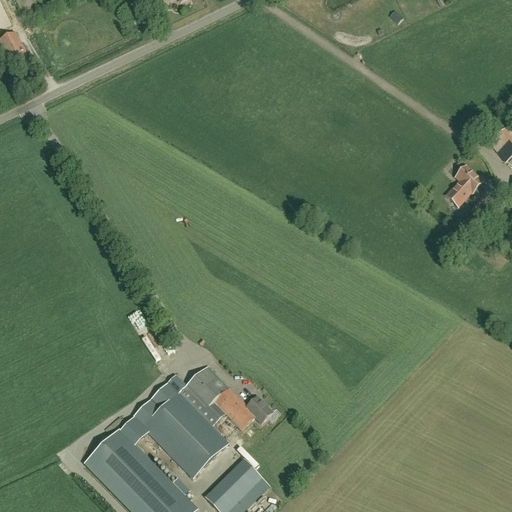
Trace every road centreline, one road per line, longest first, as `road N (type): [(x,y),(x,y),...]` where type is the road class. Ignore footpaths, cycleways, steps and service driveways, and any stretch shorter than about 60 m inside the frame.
road 1 (unknown): [(29,105),(184,347),(186,372),(145,416)]
road 2 (unclassified): [(248,0),(0,119)]
road 3 (unknown): [(469,145),(257,0)]
